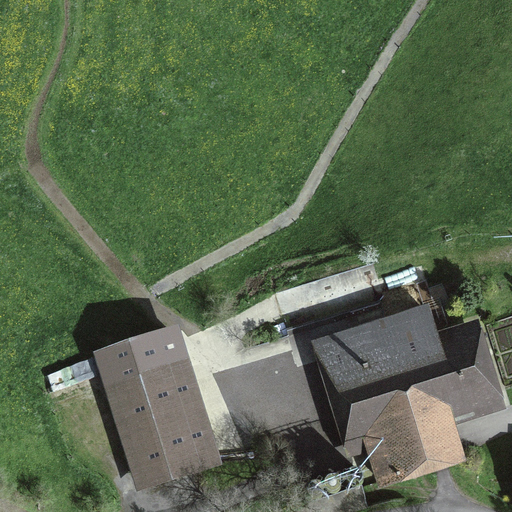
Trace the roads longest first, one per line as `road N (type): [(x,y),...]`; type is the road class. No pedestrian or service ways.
road 1 (track): [(66,0),(62,53),(34,122),(35,165),(111,261),(214,358)]
road 2 (track): [(214,358),(285,309),(434,258),(511,255)]
road 3 (track): [(200,511),(239,489),(265,442),(260,409),(214,358)]
